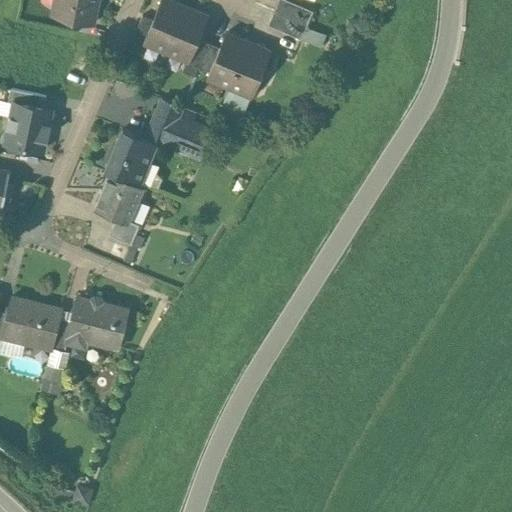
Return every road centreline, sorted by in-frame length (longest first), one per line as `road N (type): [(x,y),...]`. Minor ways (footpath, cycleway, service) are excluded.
road 1 (residential): [(451,0),(441,63),(425,99),(267,344),(192,511)]
road 2 (residential): [(34,240),(135,0)]
road 3 (residential): [(34,240),(166,291)]
